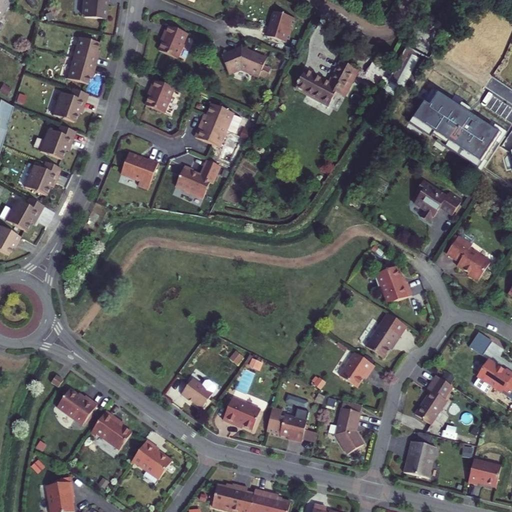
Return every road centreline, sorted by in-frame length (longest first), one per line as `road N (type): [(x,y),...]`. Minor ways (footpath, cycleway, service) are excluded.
road 1 (residential): [(371,489),(399,380),(450,315)]
road 2 (residential): [(213,451),(371,489)]
road 3 (residential): [(91,366),(213,451)]
road 4 (residential): [(60,238),(109,120)]
road 5 (residential): [(109,120),(137,0)]
